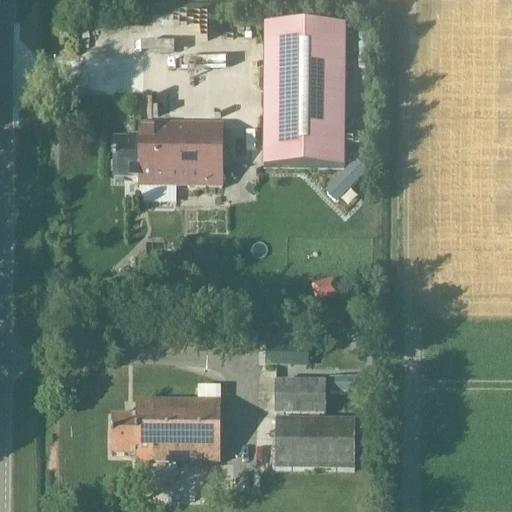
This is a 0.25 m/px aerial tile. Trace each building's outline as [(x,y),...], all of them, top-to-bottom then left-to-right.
[(261,29),(261,169),(341,169),(341,29),(261,29)] [(221,133),(221,127),(138,126),(138,142),(113,141),(113,179),(137,180),(137,187),(221,188),(221,149),(222,149),(222,133),(221,133)] [(306,356),(306,339),(266,338),(266,367),(289,367),(290,355),(306,356)] [(324,418),(325,385),(274,383),(274,417),(324,418)] [(219,404),(196,403),(136,403),(136,418),(111,418),(111,456),(135,456),(135,463),(219,464),(219,404)] [(275,421),(275,471),(354,471),(354,422),(275,421)]
